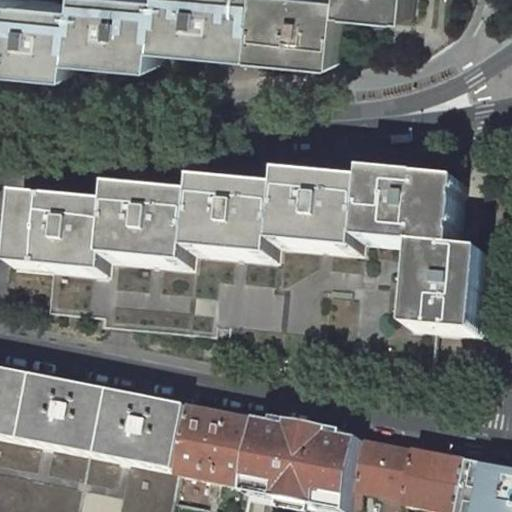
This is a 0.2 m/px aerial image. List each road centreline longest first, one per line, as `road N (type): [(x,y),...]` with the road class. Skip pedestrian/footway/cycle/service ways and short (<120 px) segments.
road 1 (residential): [(505,444),(0,347)]
road 2 (tertiary): [(0,153),(369,118)]
road 3 (tertiary): [(511,50),(424,101),(369,118)]
road 4 (tertiary): [(369,118),(400,123),(511,111)]
